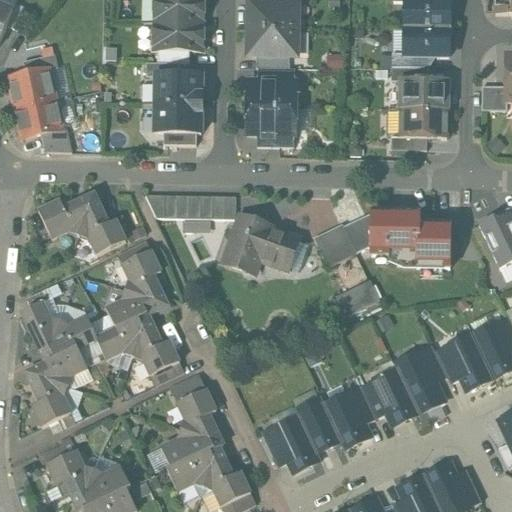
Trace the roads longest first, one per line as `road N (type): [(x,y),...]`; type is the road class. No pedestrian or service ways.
road 1 (residential): [(225,177),(475,181)]
road 2 (residential): [(8,170),(225,177)]
road 3 (residential): [(469,431),(296,511)]
road 4 (residential): [(194,363),(211,356),(286,511)]
road 5 (residential): [(225,177),(224,0)]
road 6 (residential): [(475,181),(475,38)]
